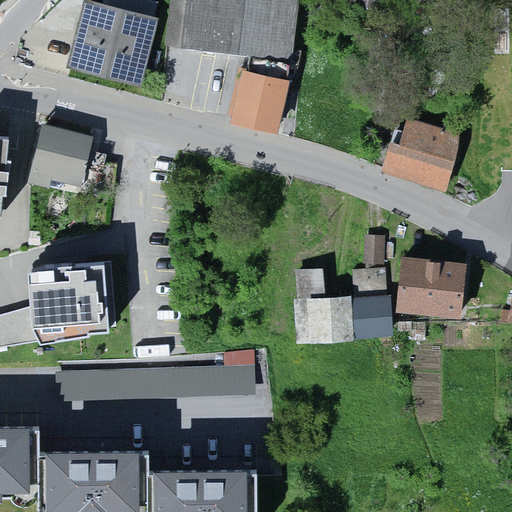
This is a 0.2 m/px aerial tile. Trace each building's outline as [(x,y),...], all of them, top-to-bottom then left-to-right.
[(288,0),(178,0),(172,49),(279,64),(288,0)] [(147,20),(75,4),(60,73),(131,89),(147,20)] [(281,84),(236,75),(227,123),(272,131),(281,84)] [(459,140),(396,121),(382,170),(445,192),(459,140)] [(33,126),(24,182),(75,190),(84,134),(33,126)] [(389,265),(390,234),(368,233),(367,264),(389,265)] [(464,269),(395,261),(389,312),(458,320),(464,269)] [(26,271),(28,326),(98,323),(96,268),(26,271)] [(339,299),(298,302),(301,343),(343,340),(339,299)] [(348,342),(384,339),(381,304),(346,307),(348,342)] [(226,364),(59,370),(60,400),(261,393),(259,351),(226,352),(226,364)] [(28,427),(0,427),(0,488),(28,489),(28,427)] [(134,451),(46,451),(46,511),(77,511),(135,511),(134,451)] [(241,511),(242,471),(153,470),(152,511),(241,511)]
